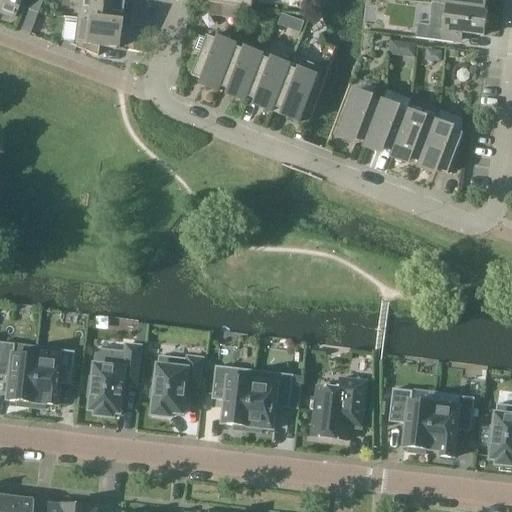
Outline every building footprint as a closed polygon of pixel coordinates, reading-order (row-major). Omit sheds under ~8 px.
[(19,0),(0,0),(0,14),(12,19),(19,0)] [(42,0),(32,0),(28,12),(37,15),(43,0),(42,0)] [(107,0),(81,0),(79,20),(118,26),(120,15),(121,15),(123,1),(121,1),(121,2),(107,0)] [(210,0),(210,4),(225,6),(240,8),(252,10),(253,0),(210,0)] [(447,6),(485,11),(485,0),(432,0),(432,4),(447,6)] [(239,19),(240,8),(225,6),(223,17),(239,19)] [(488,11),(485,11),(447,6),(444,30),(419,27),(418,39),(453,44),(455,33),(484,37),(488,11)] [(30,33),(37,15),(28,12),(21,30),(30,33)] [(282,14),(278,24),(286,27),(290,17),(282,14)] [(115,50),(118,26),(79,20),(75,48),(69,45),(69,47),(97,57),(98,48),(115,50)] [(219,93),(221,88),(220,88),(236,47),(219,41),(218,42),(207,38),(206,40),(200,38),(194,52),(201,55),(192,77),(209,84),(207,88),(219,93)] [(415,59),(417,45),(391,41),(389,56),(415,59)] [(248,99),(247,98),(263,57),(246,51),(245,52),(236,49),(236,47),(220,88),(221,88),(236,94),(234,98),(245,103),(246,103),(248,99)] [(425,61),(441,63),(443,52),(426,49),(425,61)] [(263,57),(247,98),(248,99),(262,104),(261,109),(273,113),(274,109),(289,67),(273,61),(272,63),(263,59),(263,57)] [(313,95),(319,79),(323,69),(303,61),(299,73),(290,69),(290,68),(289,67),(274,109),(289,114),(288,119),(300,124),(311,94),(313,95)] [(367,144),(382,104),(381,104),(372,100),(372,99),(371,98),(375,88),(357,81),(347,108),(349,108),(338,138),(350,143),(351,138),(366,144),(367,144)] [(394,154),(409,114),(408,114),(399,111),(399,109),(382,102),(381,104),(382,104),(367,144),(366,144),(365,148),(377,153),(378,148),(393,154),(394,154)] [(436,125),(435,124),(436,123),(438,117),(439,112),(413,102),(408,114),(409,114),(394,154),(393,154),(391,159),(403,163),(405,159),(420,164),(421,165),(436,125)] [(436,125),(421,165),(420,164),(418,169),(430,173),(432,169),(448,175),(464,135),(453,131),(453,130),(436,123),(435,124),(436,125)] [(148,327),(138,326),(137,342),(146,343),(148,327)] [(0,344),(0,377),(7,378),(4,402),(16,403),(16,408),(29,410),(35,359),(12,356),(13,346),(0,344)] [(89,378),(87,399),(91,400),(89,413),(95,414),(94,418),(115,421),(115,416),(121,417),(124,388),(137,389),(142,348),(126,346),(125,353),(96,350),(94,366),(93,379),(89,378)] [(35,359),(29,410),(43,411),(43,407),(55,408),(57,384),(70,386),(74,353),(60,352),(58,362),(35,359)] [(153,380),(150,399),(155,399),(153,416),(170,419),(170,414),(182,415),(184,399),(185,399),(186,387),(200,389),(203,360),(188,359),(188,361),(159,358),(157,380),(153,380)] [(217,368),(213,400),(226,402),(223,425),(235,427),(234,432),(248,433),(254,373),(217,368)] [(254,373),(248,433),(261,435),(261,430),(273,431),(276,408),(299,410),(303,378),(254,373)] [(318,388),(312,438),(347,442),(348,427),(362,429),(367,383),(340,379),(339,391),(318,388)] [(393,390),(389,424),(408,426),(405,448),(409,448),(408,454),(425,456),(425,450),(429,450),(434,407),(411,404),(413,392),(393,390)] [(434,407),(429,450),(441,452),(441,457),(453,458),(456,431),(470,433),(472,418),(473,410),(474,400),(459,398),(458,409),(434,407)] [(382,403),(381,416),(387,417),(389,404),(382,403)] [(488,448),(492,448),(491,461),(497,461),(496,466),(511,467),(511,407),(497,406),(495,428),(491,428),(488,448)] [(0,498),(0,511),(8,511),(9,500),(0,498)] [(30,511),(32,502),(9,500),(8,511),(30,511)]
